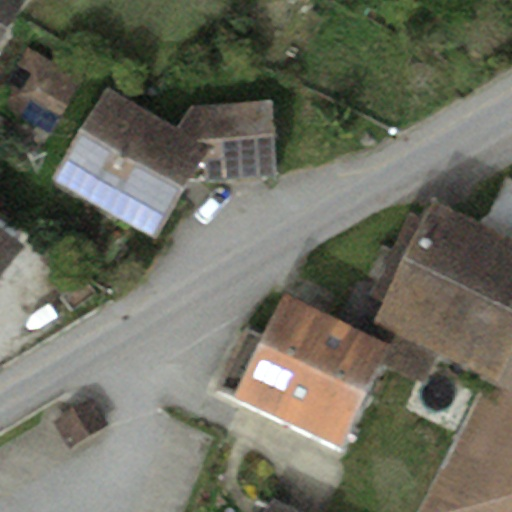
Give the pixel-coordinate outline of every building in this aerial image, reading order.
[(0,0),(0,46),(25,0),(0,0)] [(287,0),(306,8),(309,0),(287,0)] [(26,48),(0,88),(0,102),(49,133),(81,84),(26,48)] [(176,126),(107,87),(53,179),(154,239),(189,176),(278,174),(276,101),(190,107),(176,126)] [(511,511),(511,241),(430,202),(366,333),(389,344),(432,365),(438,353),(486,376),(419,511),(511,511)] [(0,279),(27,246),(0,226),(0,279)] [(366,333),(284,291),(232,394),(337,447),(389,344),(366,333)] [(308,511),(270,495),(262,511),(308,511)]
